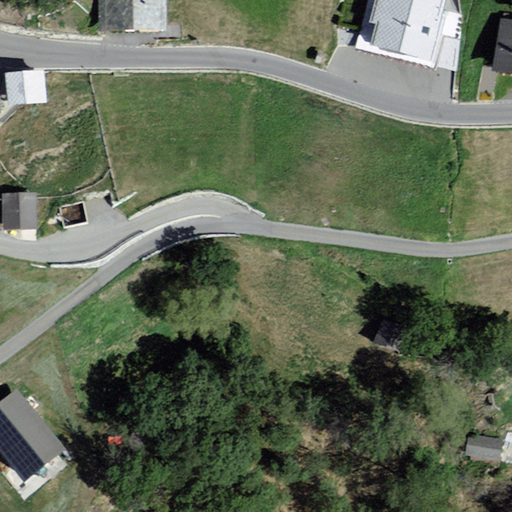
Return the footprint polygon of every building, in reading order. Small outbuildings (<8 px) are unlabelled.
[(164,0),(99,0),(101,30),(166,28),(164,0)] [(443,0),(379,0),(369,50),(431,62),(443,0)] [(511,21),(501,21),(495,69),(511,71),(511,21)] [(42,72),(7,74),(9,102),(44,100),(42,72)] [(37,192),(4,194),(6,229),(39,227),(37,192)] [(411,332),(382,323),(375,344),(405,353),(411,332)] [(16,390),(0,403),(0,447),(29,481),(66,449),(16,390)] [(488,435),(488,455),(501,455),(502,435),(488,435)]
